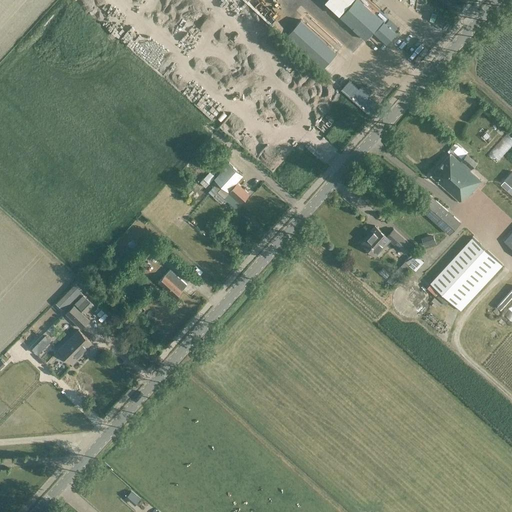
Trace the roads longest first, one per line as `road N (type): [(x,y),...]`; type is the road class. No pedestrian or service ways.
road 1 (tertiary): [(37,511),(496,0)]
road 2 (track): [(314,0),(413,92)]
